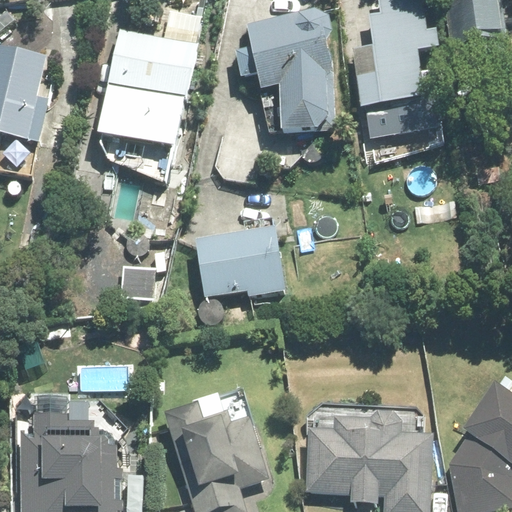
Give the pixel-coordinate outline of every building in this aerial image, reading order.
[(373,54),(355,55),(361,117),(423,111),(418,59),(438,57),(436,38),(425,39),(421,0),(377,0),(380,20),(370,21),(373,54)] [(444,0),(452,59),(471,58),(474,75),(511,69),(511,57),(511,51),(507,52),(501,0),(444,0)] [(252,54),(235,58),(241,85),(258,82),(261,99),(279,95),(281,142),(316,141),(318,138),(336,138),(332,65),(330,59),(324,52),(332,42),(328,25),(315,16),(247,30),(252,54)] [(206,49),(124,35),(106,142),(186,157),(206,49)] [(0,141),(5,143),(40,150),(46,151),(55,105),(44,104),(53,61),(0,51),(0,141)] [(35,169),(40,150),(5,143),(1,161),(35,169)] [(348,155),(327,158),(331,190),(352,186),(348,155)] [(502,173),(490,173),(490,183),(501,183),(502,173)] [(276,239),(197,249),(204,306),(249,300),(250,304),(285,300),(276,239)] [(170,276),(126,272),(123,305),(167,309),(170,276)] [(469,444),(450,471),(457,511),(511,511),(511,408),(496,397),(464,441),(469,444)] [(172,422),(198,511),(249,511),(244,494),(274,485),(257,426),(239,431),(235,419),(211,427),(207,411),(172,422)] [(379,511),(380,503),(385,503),(384,511),(430,511),(434,447),(402,445),(403,434),(394,424),(378,424),(372,430),(335,427),(334,440),(311,439),(307,499),(353,501),(352,511),(353,511),(379,511)] [(129,511),(131,477),(125,477),(125,456),(118,456),(119,443),(108,442),(109,439),(104,437),(104,432),(77,431),(77,426),(42,425),(42,442),(28,442),(26,511),(129,511)]
